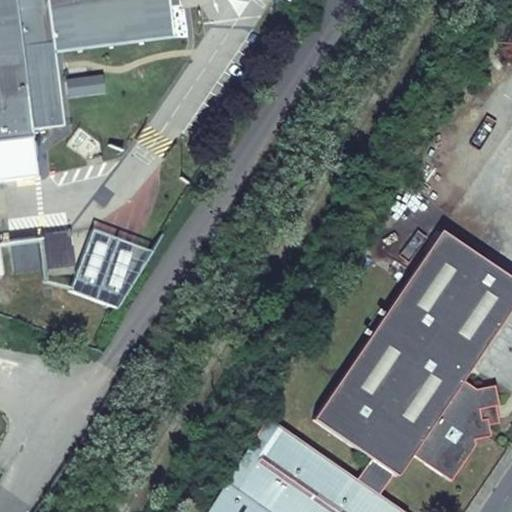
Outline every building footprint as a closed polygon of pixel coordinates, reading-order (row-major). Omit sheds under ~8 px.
[(0,0),(0,141),(27,138),(29,137),(18,47),(52,43),(53,53),(173,38),(169,8),(167,0),(0,0)] [(167,0),(169,8),(179,7),(178,0),(167,0)] [(27,138),(0,141),(0,181),(33,177),(27,138)] [(42,236),(45,269),(71,266),(67,232),(42,236)] [(511,281),(439,232),(312,421),(329,433),(396,478),(410,456),(449,483),(474,448),(473,441),(489,438),(487,426),(485,420),(480,421),(478,411),(494,408),(498,407),(494,387),(475,390),(461,381),(511,305),(511,281)] [(8,239),(12,273),(38,269),(34,236),(8,239)] [(498,425),(494,408),(478,411),(480,421),(485,420),(487,426),(498,425)] [(401,511),(278,428),(234,492),(263,511),(401,511)] [(220,511),(263,511),(234,492),(220,511)]
